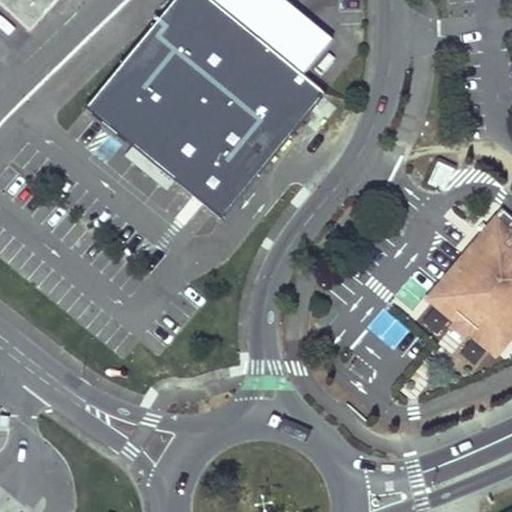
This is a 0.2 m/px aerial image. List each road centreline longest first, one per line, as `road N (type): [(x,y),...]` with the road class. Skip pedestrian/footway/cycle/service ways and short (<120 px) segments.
road 1 (secondary): [(392,0),(379,112),(354,165),(271,279),(266,367)]
road 2 (secondary): [(511,429),(412,471),(343,472)]
road 3 (secondary): [(391,511),(511,465)]
road 4 (tertiary): [(207,428),(86,405)]
